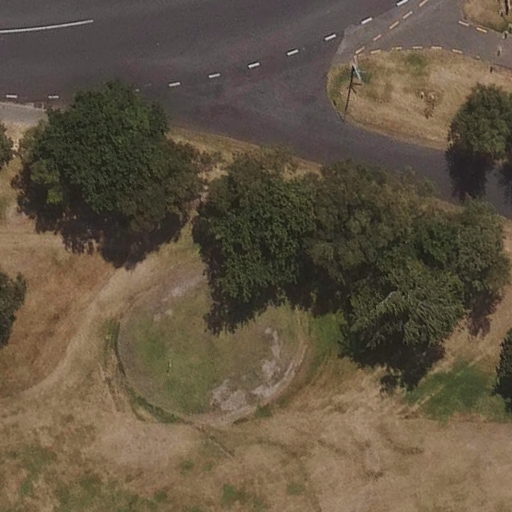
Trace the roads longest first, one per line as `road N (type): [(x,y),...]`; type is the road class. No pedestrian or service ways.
road 1 (unclassified): [(151,15),(243,101),(335,151),(511,193)]
road 2 (tertiary): [(0,26),(151,15)]
